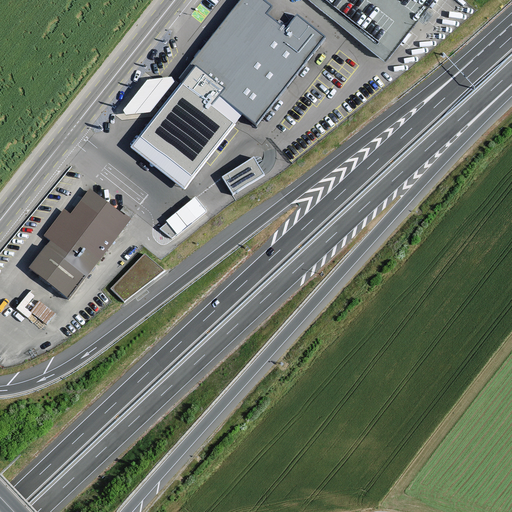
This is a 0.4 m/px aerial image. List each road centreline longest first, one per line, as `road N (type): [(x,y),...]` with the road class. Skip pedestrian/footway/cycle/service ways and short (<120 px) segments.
road 1 (motorway): [(511,36),(0,511)]
road 2 (motorway): [(37,511),(511,71)]
road 3 (motorway): [(511,28),(84,358),(0,390)]
road 4 (motorway): [(126,511),(511,86)]
road 5 (primary): [(0,221),(175,0)]
road 6 (unknown): [(168,205),(110,152),(25,250),(0,297)]
road 7 (unknown): [(168,205),(283,113),(334,29)]
road 8 (unknown): [(0,317),(23,336),(49,328),(127,239)]
road 9 (unknown): [(334,29),(367,55),(390,51),(405,30),(393,0)]
